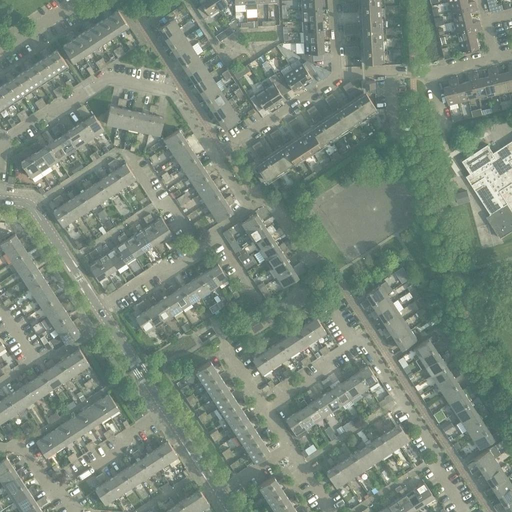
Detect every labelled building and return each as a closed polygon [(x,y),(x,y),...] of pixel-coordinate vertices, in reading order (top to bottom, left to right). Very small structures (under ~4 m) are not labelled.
[(218,9),(212,0),(200,0),(199,1),(202,5),(197,9),(204,19),(218,9)] [(212,0),(218,9),(228,3),(227,1),(228,0),(212,0)] [(256,0),(245,0),(246,9),(257,9),(257,4),(256,0)] [(321,0),(301,0),(302,10),(322,9),(321,0)] [(468,0),(456,0),(450,2),(452,12),(476,6),(475,1),(469,3),(468,0)] [(496,0),(487,0),(491,13),(504,10),(502,5),(498,6),(496,0)] [(380,6),(361,7),(361,18),(381,17),(380,6)] [(476,6),(452,12),(454,21),(472,17),(471,12),(478,10),(476,6)] [(109,7),(105,10),(120,33),(129,27),(119,11),(114,15),(109,7)] [(322,9),(302,10),(303,21),(322,20),(322,9)] [(105,20),(100,23),(111,39),(120,33),(105,10),(101,12),(105,20)] [(381,17),(361,18),(362,29),(382,28),(381,17)] [(472,17),(454,21),(457,31),(481,25),(480,21),(474,22),(472,17)] [(157,38),(159,41),(180,28),(174,18),(159,28),(163,34),(157,38)] [(236,18),(228,23),(230,27),(232,30),(236,27),(236,18)] [(91,19),(87,22),(102,45),(111,39),(100,23),(95,27),(91,19)] [(322,20),(303,21),(303,32),(323,31),(322,20)] [(87,32),(82,35),(93,51),(102,45),(87,22),(82,24),(87,32)] [(481,25),(457,31),(459,41),(477,37),(476,32),(482,30),(481,25)] [(230,27),(216,36),(219,40),(233,31),(232,30),(230,27)] [(180,28),(159,41),(162,45),(167,41),(171,47),(186,37),(180,28)] [(382,28),(362,29),(362,40),(382,38),(382,28)] [(72,31),(68,34),(84,57),(93,51),(82,35),(77,38),(72,31)] [(323,31),(303,32),(304,43),(323,42),(323,31)] [(84,57),(68,34),(64,36),(69,44),(64,47),(74,63),(84,57)] [(186,37),(171,47),(175,52),(169,56),(171,59),(192,46),(186,37)] [(477,37),(459,41),(462,52),(480,47),(477,37)] [(382,38),(362,40),(363,50),(383,49),(382,38)] [(323,42),(304,43),(305,53),(302,54),(302,58),(313,64),(313,53),(324,53),(323,42)] [(192,46),(171,59),(173,63),(179,59),(183,65),(198,55),(192,46)] [(48,47),(44,50),(59,73),(68,67),(58,51),(53,54),(48,47)] [(383,49),(363,50),(364,62),(384,61),(383,49)] [(45,60),(40,63),(50,79),(59,73),(44,50),(40,52),(45,60)] [(198,55),(183,65),(186,70),(181,74),(183,77),(204,64),(198,55)] [(30,59),(26,61),(41,85),(50,79),(40,63),(35,66),(30,59)] [(27,72),(22,75),(32,90),(41,85),(26,61),(22,64),(27,72)] [(204,64),(183,77),(185,81),(191,77),(195,83),(210,73),(204,64)] [(303,64),(293,70),(304,86),(309,82),(308,81),(312,79),(307,71),(313,68),(310,64),(305,68),(303,64)] [(498,67),(493,68),(499,93),(509,90),(505,72),(499,74),(498,67)] [(490,76),(485,77),(489,95),(499,93),(493,68),(488,69),(490,76)] [(239,70),(234,73),(234,74),(237,79),(243,75),(240,71),(239,70)] [(282,77),(279,79),(281,83),(286,80),(293,91),(297,88),(298,90),(304,86),(293,70),(282,77)] [(12,71),(8,73),(23,96),(32,90),(22,75),(17,78),(12,71)] [(478,72),(473,73),(479,98),(489,95),(485,77),(479,78),(478,72)] [(9,83),(4,87),(14,102),(23,96),(8,73),(4,76),(9,83)] [(210,73),(195,83),(201,92),(216,82),(210,73)] [(470,81),(465,82),(469,100),(479,98),(473,73),(468,74),(470,81)] [(458,77),(453,78),(459,102),(469,100),(465,82),(460,83),(458,77)] [(459,102),(453,78),(449,79),(450,86),(444,87),(449,105),(459,102)] [(279,79),(264,89),(275,105),(280,101),(280,100),(283,97),(276,86),(281,83),(279,79)] [(216,82),(201,92),(207,101),(221,91),(216,82)] [(0,100),(5,108),(14,102),(4,87),(0,89),(0,100)] [(275,105),(264,89),(250,98),(258,110),(263,107),(265,110),(268,107),(269,108),(275,105)] [(221,91),(207,101),(212,110),(227,100),(221,91)] [(376,107),(366,93),(356,99),(366,114),(376,107)] [(366,114),(356,99),(347,105),(357,120),(366,114)] [(227,100),(212,110),(218,119),(233,109),(227,100)] [(357,120),(347,105),(338,111),(348,125),(357,120)] [(106,124),(117,126),(121,108),(110,106),(106,124)] [(121,108),(117,126),(128,128),(132,110),(121,108)] [(481,108),(472,110),(473,117),(483,114),(482,110),(481,108)] [(233,109),(218,119),(225,129),(239,119),(233,109)] [(132,110),(128,128),(138,130),(142,113),(132,110)] [(348,125),(338,111),(329,116),(339,131),(348,125)] [(142,113),(138,130),(149,133),(153,115),(142,113)] [(94,114),(85,121),(94,136),(104,130),(94,114)] [(153,115),(149,133),(160,135),(164,117),(153,115)] [(339,131),(329,116),(320,122),(330,137),(339,131)] [(85,121),(76,127),(85,142),(94,136),(85,121)] [(330,137),(320,122),(311,128),(321,143),(330,137)] [(76,127),(66,133),(76,148),(85,142),(76,127)] [(321,143),(311,128),(301,134),(311,149),(321,143)] [(164,139),(170,148),(185,138),(179,129),(164,139)] [(66,133),(57,138),(67,154),(76,148),(66,133)] [(311,149),(301,134),(292,140),(302,155),(311,149)] [(57,138),(48,144),(58,159),(67,154),(57,138)] [(185,138),(170,148),(176,157),(191,148),(185,138)] [(302,155),(292,140),(283,146),(293,161),(302,155)] [(471,173),(469,174),(467,176),(491,214),(487,217),(501,238),(511,230),(511,140),(494,153),(488,144),(463,161),(471,173)] [(39,143),(36,145),(49,165),(58,159),(48,144),(43,148),(39,143)] [(36,153),(30,156),(40,171),(49,165),(36,145),(32,147),(36,153)] [(293,161),(283,146),(274,152),(284,167),(293,161)] [(191,148),(176,157),(182,166),(197,157),(191,148)] [(338,151),(333,154),(335,158),(336,159),(341,156),(340,154),(338,151)] [(284,167),(274,152),(265,158),(275,173),(284,167)] [(30,156),(21,162),(31,177),(40,171),(30,156)] [(197,157),(182,166),(188,175),(203,166),(197,157)] [(256,164),(254,161),(249,164),(256,175),(261,172),(266,179),(275,173),(265,158),(256,164)] [(126,163),(116,169),(126,185),(136,178),(126,163)] [(75,165),(70,169),(73,173),(78,170),(75,165)] [(203,166),(188,175),(194,185),(209,175),(203,166)] [(116,169),(107,175),(117,190),(126,185),(116,169)] [(104,178),(98,181),(108,196),(117,190),(107,175),(104,170),(100,172),(104,178)] [(209,175),(194,185),(200,194),(221,180),(218,177),(213,180),(209,175)] [(89,180),(86,182),(99,202),(108,196),(98,181),(93,185),(89,180)] [(221,180),(200,194),(206,203),(221,193),(217,187),(223,184),(221,180)] [(86,189),(80,193),(90,208),(99,202),(86,182),(82,184),(86,189)] [(467,190),(455,194),(457,204),(469,200),(467,190)] [(68,194),(71,199),(81,214),(90,208),(80,193),(75,197),(71,191),(68,194)] [(185,193),(176,199),(180,206),(189,200),(185,193)] [(221,193),(206,203),(212,212),(232,198),(230,195),(225,199),(221,193)] [(232,198),(212,212),(218,221),(233,211),(229,205),(235,202),(232,198)] [(71,199),(62,205),(72,220),(81,214),(71,199)] [(72,220),(62,205),(53,211),(63,226),(72,220)] [(242,223),(248,232),(263,222),(257,213),(242,223)] [(161,217),(152,224),(162,239),(171,233),(161,217)] [(263,222),(248,232),(254,241),(274,228),(272,224),(267,228),(263,222)] [(140,232),(134,235),(144,250),(153,245),(143,229),(139,224),(136,226),(140,232)] [(152,224),(143,229),(153,245),(162,239),(152,224)] [(274,228),(254,241),(260,250),(275,240),(271,235),(277,231),(274,228)] [(0,243),(6,253),(27,239),(24,236),(19,240),(15,234),(0,243)] [(125,234),(121,236),(135,256),(144,250),(134,235),(128,239),(125,234)] [(122,244),(116,247),(126,262),(135,256),(121,236),(118,238),(122,244)] [(81,237),(75,241),(79,248),(86,244),(81,237)] [(27,239),(6,253),(12,262),(27,252),(23,246),(29,243),(27,239)] [(275,240),(260,250),(266,259),(286,246),(284,242),(278,246),(275,240)] [(103,248),(107,253),(117,268),(126,262),(116,247),(110,251),(107,246),(103,248)] [(286,246),(266,259),(271,268),(287,258),(283,253),(288,249),(286,246)] [(27,252),(12,262),(18,271),(33,261),(27,252)] [(107,253),(98,259),(108,274),(117,268),(107,253)] [(242,262),(241,262),(243,265),(254,258),(252,255),(250,257),(242,262)] [(287,258),(271,268),(277,277),(292,267),(287,258)] [(108,274),(98,259),(88,265),(98,280),(108,274)] [(33,261),(18,271),(24,280),(39,270),(33,261)] [(218,263),(209,269),(218,285),(228,279),(218,263)] [(292,267),(277,277),(284,287),(299,277),(292,267)] [(403,267),(395,272),(402,283),(410,278),(403,267)] [(209,269),(199,275),(209,291),(218,285),(209,269)] [(39,270),(24,280),(30,289),(45,279),(39,270)] [(199,275),(190,281),(200,296),(209,291),(199,275)] [(187,283),(181,287),(191,302),(200,296),(190,281),(187,276),(183,278),(187,283)] [(45,279),(30,289),(36,298),(56,285),(54,281),(49,285),(45,279)] [(113,283),(108,287),(111,292),(116,289),(113,283)] [(366,294),(372,303),(387,293),(381,284),(366,294)] [(56,285),(36,298),(42,307),(57,297),(53,292),(59,288),(56,285)] [(172,286),(169,288),(182,309),(191,302),(181,287),(175,291),(172,286)] [(169,295),(163,299),(173,314),(182,309),(169,288),(165,290),(169,295)] [(387,293),(372,303),(376,309),(370,313),(372,316),(393,303),(387,293)] [(57,297),(42,307),(48,316),(68,303),(66,300),(61,303),(57,297)] [(150,300),(154,305),(164,320),(173,314),(163,299),(157,303),(154,297),(150,300)] [(422,297),(418,299),(423,308),(427,306),(422,297)] [(68,303),(48,316),(54,325),(69,316),(65,310),(70,306),(68,303)] [(393,303),(372,316),(374,319),(380,316),(384,321),(399,312),(393,303)] [(154,305),(145,311),(155,326),(164,320),(154,305)] [(155,326),(145,311),(136,317),(146,332),(155,326)] [(399,312),(384,321),(387,327),(382,331),(384,334),(405,321),(399,312)] [(69,316),(54,325),(60,334),(80,321),(78,318),(72,321),(69,316)] [(316,317),(307,323),(317,338),(326,332),(316,317)] [(80,321),(60,334),(66,344),(81,334),(77,328),(82,324),(80,321)] [(405,321),(384,334),(386,337),(392,334),(396,340),(411,330),(405,321)] [(307,323),(298,329),(308,344),(317,338),(307,323)] [(187,324),(182,327),(186,332),(191,329),(187,324)] [(298,329),(289,335),(299,350),(308,344),(298,329)] [(411,330),(396,340),(402,349),(417,339),(411,330)] [(289,335),(280,341),(290,356),(299,350),(289,335)] [(44,345),(48,342),(44,336),(40,338),(44,345)] [(414,348),(420,357),(435,347),(437,346),(443,342),(441,339),(433,344),(429,338),(414,348)] [(280,341),(271,347),(281,362),(290,356),(280,341)] [(271,347),(262,353),(272,368),(281,362),(271,347)] [(420,357),(416,360),(422,369),(426,367),(441,357),(435,347),(420,357)] [(151,348),(145,351),(148,356),(154,353),(151,348)] [(79,349),(70,355),(80,370),(89,364),(79,349)] [(272,368),(262,353),(252,359),(262,374),(272,368)] [(446,353),(441,357),(426,367),(432,376),(447,366),(443,360),(448,356),(446,353)] [(70,355),(61,361),(71,376),(80,370),(70,355)] [(52,359),(48,362),(62,382),(71,376),(61,361),(55,365),(52,359)] [(193,372),(199,381),(222,366),(220,362),(214,366),(211,360),(209,362),(193,372)] [(49,369),(43,373),(53,388),(62,382),(48,362),(45,364),(49,369)] [(368,365),(359,371),(369,386),(378,380),(368,365)] [(222,366),(199,381),(205,391),(223,379),(219,374),(225,370),(222,366)] [(447,366),(432,376),(438,385),(458,371),(456,368),(450,371),(447,366)] [(349,370),(346,372),(360,392),(369,386),(359,371),(353,375),(349,370)] [(34,371),(30,373),(44,394),(53,388),(43,373),(37,377),(34,371)] [(458,371),(438,385),(444,394),(459,384),(455,378),(460,374),(458,371)] [(346,379),(341,383),(351,398),(360,392),(346,372),(343,374),(346,379)] [(31,381),(25,385),(35,400),(44,394),(30,373),(27,376),(31,381)] [(223,379),(205,391),(211,400),(234,384),(231,380),(226,384),(223,379)] [(12,385),(16,391),(26,406),(35,400),(25,385),(19,389),(15,383),(12,385)] [(341,383),(331,389),(341,404),(351,398),(341,383)] [(234,384),(211,400),(217,409),(235,397),(231,392),(237,388),(234,384)] [(459,384),(444,394),(449,403),(470,389),(468,386),(462,390),(459,384)] [(331,389),(322,395),(332,410),(341,404),(331,389)] [(470,389),(449,403),(455,412),(471,402),(467,396),(472,393),(470,389)] [(16,391),(7,397),(17,412),(26,406),(16,391)] [(109,394),(99,400),(109,415),(119,409),(109,394)] [(322,395),(313,401),(323,416),(332,410),(322,395)] [(7,397),(0,401),(0,406),(8,418),(17,412),(7,397)] [(235,397),(217,409),(223,418),(246,402),(244,398),(238,402),(235,397)] [(304,399),(301,402),(314,422),(323,416),(313,401),(308,405),(304,399)] [(99,400),(90,406),(100,421),(109,415),(99,400)] [(74,401),(69,404),(72,409),(73,408),(77,406),(74,401)] [(246,402),(223,418),(229,427),(247,415),(243,410),(249,406),(246,402)] [(301,409),(295,413),(305,428),(314,422),(301,402),(297,404),(301,409)] [(471,402),(455,412),(461,421),(482,407),(480,404),(474,408),(471,402)] [(90,406),(81,412),(91,427),(100,421),(90,406)] [(482,407),(461,421),(467,430),(482,420),(479,414),(484,411),(482,407)] [(81,412),(72,418),(82,433),(91,427),(81,412)] [(305,428),(295,413),(286,419),(298,438),(308,432),(305,428)] [(247,415),(229,427),(235,436),(258,421),(255,417),(250,420),(247,415)] [(72,418),(63,424),(73,439),(82,433),(72,418)] [(482,420),(467,430),(473,439),(488,429),(482,420)] [(258,421),(235,436),(241,445),(258,433),(255,428),(261,425),(258,421)] [(446,421),(440,425),(445,432),(451,428),(446,421)] [(390,423),(386,425),(400,445),(409,439),(399,424),(393,428),(390,423)] [(63,424),(54,430),(64,445),(73,439),(63,424)] [(498,427),(496,424),(491,428),(488,429),(473,439),(479,448),(494,439),(492,434),(495,433),(493,431),(498,427)] [(387,432),(381,436),(391,451),(400,445),(386,425),(383,427),(387,432)] [(342,426),(336,429),(340,434),(345,431),(342,426)] [(54,430),(45,436),(55,451),(64,445),(54,430)] [(13,432),(7,435),(10,440),(16,436),(13,432)] [(258,433),(241,445),(247,454),(270,439),(267,434),(262,438),(258,433)] [(55,451),(45,436),(36,442),(46,457),(55,451)] [(381,436),(372,442),(382,457),(391,451),(381,436)] [(270,439),(247,454),(253,463),(270,452),(267,446),(272,443),(270,439)] [(363,440),(359,443),(373,463),(382,457),(372,442),(366,446),(363,440)] [(168,441),(159,447),(168,462),(178,456),(168,441)] [(359,450),(354,454),(364,469),(373,463),(359,443),(356,445),(359,450)] [(146,448),(150,453),(159,468),(168,462),(159,447),(153,451),(149,445),(146,448)] [(474,459),(480,468),(495,459),(495,458),(500,455),(494,446),(474,459)] [(464,451),(459,454),(463,459),(467,456),(464,451)] [(344,452),(341,454),(355,475),(364,469),(354,454),(348,458),(344,452)] [(150,453),(140,459),(150,474),(159,468),(150,453)] [(341,462),(336,466),(346,481),(355,475),(341,454),(338,457),(341,462)] [(0,460),(0,473),(12,465),(6,456),(0,460)] [(128,467),(122,471),(132,486),(141,480),(131,465),(128,459),(124,462),(128,467)] [(140,459),(131,465),(141,480),(150,474),(140,459)] [(495,459),(480,468),(484,474),(478,478),(480,481),(501,468),(495,459)] [(12,465),(0,473),(0,479),(3,484),(24,471),(21,467),(16,471),(12,465)] [(346,481),(336,466),(326,472),(336,487),(346,481)] [(501,468),(480,481),(483,484),(488,481),(492,487),(507,477),(501,468)] [(110,471),(113,477),(123,492),(132,486),(122,471),(117,475),(113,469),(110,471)] [(24,471),(3,484),(9,493),(24,483),(20,478),(26,474),(24,471)] [(256,488),(263,497),(286,482),(283,478),(278,481),(274,476),(256,488)] [(113,477),(104,483),(114,498),(123,492),(113,477)] [(511,484),(507,477),(492,487),(498,496),(511,486),(511,484)] [(286,482),(263,497),(268,506),(286,494),(283,489),(288,486),(286,482)] [(424,482),(415,488),(425,503),(434,497),(424,482)] [(24,483),(9,493),(15,502),(35,489),(33,486),(28,489),(24,483)] [(114,498),(104,483),(95,489),(105,504),(114,498)] [(242,486),(236,490),(240,496),(246,492),(242,486)] [(406,486),(402,489),(416,509),(425,503),(415,488),(409,492),(406,486)] [(511,486),(498,496),(504,505),(511,499),(511,486)] [(190,488),(187,490),(200,511),(209,505),(199,489),(193,493),(190,488)] [(35,489),(15,502),(21,511),(36,501),(32,496),(38,492),(35,489)] [(403,496),(397,500),(404,511),(411,511),(416,509),(402,489),(399,491),(403,496)] [(187,498),(181,502),(187,511),(198,511),(200,511),(187,490),(183,492),(187,498)] [(286,494),(268,506),(272,511),(279,511),(298,500),(295,496),(289,499),(286,494)] [(36,501),(21,511),(39,511),(42,511),(39,507),(42,505),(41,503),(46,500),(44,496),(36,501)] [(388,498),(384,500),(391,511),(404,511),(397,500),(391,504),(388,498)] [(172,500),(168,502),(175,511),(187,511),(181,502),(175,505),(172,500)] [(298,500),(279,511),(297,511),(295,507),(300,504),(298,500)] [(384,508),(379,511),(378,511),(391,511),(384,500),(381,503),(384,508)] [(169,510),(165,511),(175,511),(168,502),(165,504),(169,510)]
